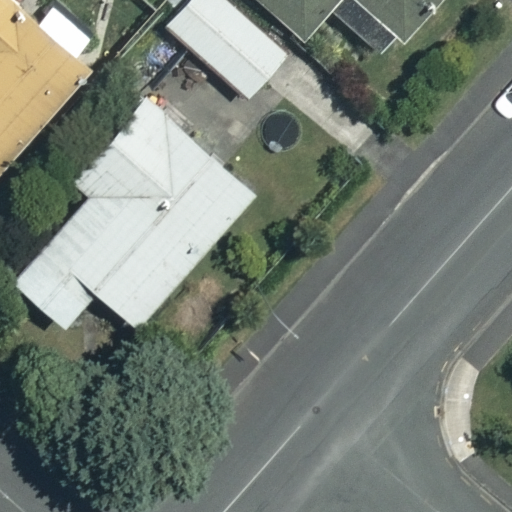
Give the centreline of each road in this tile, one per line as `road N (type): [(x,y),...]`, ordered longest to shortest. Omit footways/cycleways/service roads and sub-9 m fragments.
road 1 (residential): [(315,406),(511,187)]
road 2 (residential): [(440,511),(315,406)]
road 3 (residential): [(223,511),(315,406)]
